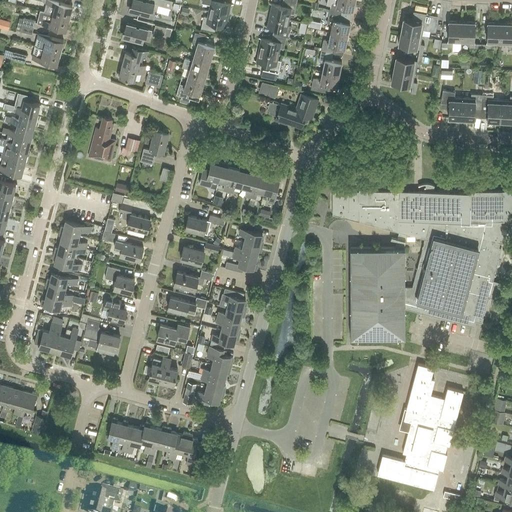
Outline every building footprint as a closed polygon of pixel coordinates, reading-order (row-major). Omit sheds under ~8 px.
[(51,0),(47,0),(46,3),(44,11),(53,14),(70,18),(71,13),(70,13),(72,5),(51,0)] [(144,0),(132,0),(130,11),(149,16),(151,9),(157,10),(158,5),(170,8),(172,1),(167,0),(145,0),(146,0),(144,0)] [(209,11),(229,15),(231,4),(224,2),(224,0),(202,0),(202,3),(210,5),(209,11)] [(294,14),(297,3),(284,0),(283,0),(282,6),(272,4),(269,15),(289,19),(290,13),(294,14)] [(353,10),(354,0),(337,0),(337,2),(332,1),(329,12),(341,14),(342,8),(353,10)] [(188,15),(190,8),(182,6),(180,13),(188,15)] [(70,18),(53,14),(44,11),(40,10),(37,23),(66,30),(68,23),(69,23),(70,18)] [(226,27),(229,15),(209,11),(207,17),(204,17),(201,28),(214,31),(216,25),(226,27)] [(339,21),(341,14),(329,12),(327,23),(332,24),(331,32),(347,36),(350,23),(339,21)] [(414,12),(413,20),(404,19),(401,32),(422,36),(424,28),(435,31),(438,17),(414,12)] [(288,26),(289,19),(269,15),(267,27),(277,29),(276,35),(286,37),(289,38),(291,26),(288,26)] [(22,24),(34,27),(35,20),(24,17),(22,24)] [(448,42),(442,42),(441,46),(453,47),(453,43),(461,43),(462,22),(449,21),(448,42)] [(475,22),(462,22),(461,43),(469,43),(469,47),(480,48),(481,43),(474,43),(475,22)] [(150,36),(152,30),(146,28),(127,23),(123,37),(143,42),(144,35),(150,36)] [(501,23),(488,23),(487,44),(481,43),(480,48),(492,48),(492,44),(500,44),(501,23)] [(511,23),(501,23),(500,44),(508,45),(508,49),(511,48),(511,23)] [(32,34),(34,27),(22,24),(20,31),(32,34)] [(169,36),(171,29),(155,25),(154,32),(169,36)] [(195,53),(211,58),(215,46),(205,43),(207,36),(195,32),(192,43),(197,45),(195,53)] [(345,48),(347,36),(331,32),(329,41),(323,40),(321,51),(333,53),(334,46),(345,48)] [(401,32),(399,44),(419,49),(418,55),(423,55),(425,44),(421,44),(422,36),(401,32)] [(35,46),(61,53),(62,48),(61,48),(63,40),(38,34),(35,46)] [(261,38),(259,50),(265,51),(279,54),(280,48),(284,48),(286,37),(276,35),(273,34),(272,40),(261,38)] [(60,58),(61,53),(35,46),(32,58),(57,65),(59,57),(60,58)] [(122,63),(146,69),(147,65),(141,64),(143,56),(147,57),(148,51),(133,47),(131,52),(124,50),(122,56),(124,56),(122,63)] [(265,51),(259,50),(256,61),(266,63),(265,69),(263,69),(261,76),(276,79),(277,72),(278,72),(281,61),(277,60),(279,54),(265,51)] [(331,60),(333,53),(321,51),(319,61),(324,63),(322,71),(339,75),(342,62),(331,60)] [(25,62),(26,55),(15,52),(13,59),(25,62)] [(207,70),(211,58),(195,53),(192,61),(185,58),(183,63),(207,70)] [(396,57),(394,70),(415,74),(416,66),(420,67),(423,55),(418,55),(417,61),(396,57)] [(173,73),(176,61),(170,59),(166,71),(173,73)] [(144,73),(146,69),(122,63),(119,76),(135,80),(137,71),(144,73)] [(204,82),(207,70),(183,63),(182,67),(184,68),(182,76),(187,77),(204,82)] [(439,65),(432,64),(430,75),(437,77),(439,65)] [(412,87),(411,93),(415,94),(417,83),(413,82),(415,74),(394,70),(391,83),(412,87)] [(451,70),(448,70),(448,74),(441,74),(441,77),(451,78),(451,70)] [(160,87),(163,74),(149,71),(146,83),(160,87)] [(336,87),(339,75),(322,71),(321,79),(313,78),(311,89),(325,92),(326,85),(336,87)] [(200,94),(204,82),(187,77),(185,85),(180,84),(176,95),(181,96),(180,101),(189,104),(190,99),(188,98),(190,91),(200,94)] [(274,97),(279,85),(262,81),(259,92),(274,97)] [(461,118),(462,98),(463,97),(454,96),(455,91),(443,89),(440,108),(449,108),(448,117),(449,118),(461,118)] [(20,112),(37,116),(40,104),(30,102),(32,95),(18,92),(14,105),(5,103),(3,108),(20,112)] [(311,118),(316,103),(318,99),(301,93),(296,107),(289,105),(289,106),(281,103),(281,104),(279,104),(279,102),(273,100),(272,102),(270,101),(267,110),(269,111),(269,113),(277,116),(275,120),(286,124),(286,122),(301,127),(303,121),(308,123),(310,117),(311,118)] [(462,98),(461,118),(474,119),(475,109),(481,109),(482,98),(482,94),(471,93),(471,97),(463,97),(462,98)] [(493,95),(482,94),(482,98),(488,99),(487,120),(500,120),(501,99),(493,99),(493,95)] [(510,100),(501,99),(500,120),(511,121),(511,95),(510,96),(510,100)] [(34,128),(37,116),(20,112),(19,119),(6,115),(4,120),(10,122),(17,124),(34,128)] [(110,138),(114,123),(111,122),(112,119),(103,116),(100,128),(96,127),(88,156),(103,160),(104,158),(111,160),(116,140),(110,138)] [(31,139),(34,128),(17,124),(16,130),(8,129),(9,128),(3,127),(2,132),(8,134),(31,139)] [(164,153),(169,134),(155,130),(150,150),(144,148),(140,161),(153,164),(156,151),(164,153)] [(28,151),(31,139),(8,134),(7,139),(0,137),(0,144),(4,145),(11,147),(28,151)] [(137,152),(140,140),(128,137),(125,148),(131,150),(137,152)] [(25,163),(28,151),(11,147),(4,145),(1,157),(3,157),(8,159),(25,163)] [(0,169),(21,175),(25,163),(8,159),(3,157),(1,164),(0,163),(0,169)] [(219,181),(223,163),(218,162),(218,164),(211,162),(209,170),(203,168),(199,183),(217,188),(219,181)] [(228,190),(234,168),(228,167),(228,164),(223,163),(219,181),(225,183),(223,189),(228,190)] [(163,178),(170,179),(173,167),(166,166),(163,178)] [(241,187),(246,169),(241,167),(240,170),(234,168),(228,190),(233,192),(235,185),(241,187)] [(250,200),(256,174),(250,173),(251,170),(246,169),(241,187),(247,189),(245,199),(250,200)] [(264,193),(268,175),(263,173),(263,176),(256,174),(250,200),(248,205),(254,206),(257,191),(264,193)] [(0,192),(13,196),(16,184),(10,182),(11,179),(0,175),(0,192)] [(268,175),(264,193),(270,194),(268,201),(273,202),(279,180),(273,179),(273,176),(268,175)] [(130,185),(118,182),(116,190),(128,193),(130,185)] [(435,185),(431,184),(427,183),(423,184),(419,186),(420,186),(423,184),(426,184),(426,191),(400,191),(395,190),(395,191),(369,191),(359,188),(359,191),(333,191),(333,213),(327,211),(327,212),(399,232),(395,248),(350,248),(351,337),(405,337),(405,308),(472,326),(473,320),(481,322),(488,297),(494,298),(498,282),(492,281),(501,248),(499,247),(500,242),(502,243),(505,232),(506,232),(506,228),(507,224),(502,224),(502,220),(508,220),(511,206),(511,187),(501,190),(434,190),(434,185),(435,185)] [(0,204),(10,207),(13,196),(0,192),(0,204)] [(223,197),(215,195),(213,203),(221,205),(223,197)] [(147,232),(150,218),(130,213),(132,205),(121,203),(119,211),(123,212),(122,218),(129,220),(127,227),(129,227),(127,232),(143,236),(145,231),(147,232)] [(0,217),(7,219),(10,207),(0,204),(0,217)] [(271,211),(261,208),(259,215),(270,217),(271,211)] [(189,215),(185,228),(203,233),(207,234),(210,222),(208,221),(209,220),(207,220),(189,215)] [(209,220),(208,221),(210,222),(223,225),(225,218),(210,215),(209,220)] [(104,231),(111,232),(115,219),(106,217),(103,226),(105,227),(104,231)] [(60,230),(79,235),(81,230),(90,232),(92,227),(65,220),(64,227),(61,226),(60,230)] [(244,242),(262,246),(263,241),(261,241),(263,234),(240,229),(239,234),(246,236),(244,242)] [(78,241),(79,235),(60,230),(58,236),(61,237),(60,242),(86,248),(87,243),(78,241)] [(111,232),(104,231),(104,230),(102,238),(113,241),(115,233),(111,232)] [(123,242),(116,240),(114,246),(121,248),(120,255),(140,260),(143,247),(123,242)] [(85,253),(86,248),(60,242),(58,248),(55,247),(54,251),(74,256),(75,251),(85,253)] [(218,252),(220,246),(206,242),(204,249),(218,252)] [(261,251),(262,246),(244,242),(243,248),(236,246),(235,251),(257,257),(258,251),(261,251)] [(201,263),(204,251),(184,245),(181,258),(201,263)] [(72,262),(74,256),(54,251),(53,255),(56,256),(54,263),(80,270),(82,264),(72,262)] [(255,263),(257,257),(235,251),(233,256),(240,258),(238,264),(227,261),(226,267),(243,272),(244,266),(256,269),(257,264),(255,263)] [(131,292),(135,279),(119,275),(120,269),(108,266),(105,278),(115,280),(113,288),(131,292)] [(211,279),(213,272),(201,269),(200,276),(177,271),(175,279),(177,280),(175,284),(195,290),(196,283),(203,285),(205,278),(211,279)] [(46,282),(66,288),(67,282),(77,284),(78,279),(52,272),(50,279),(47,278),(46,282)] [(64,293),(66,288),(46,282),(45,287),(48,288),(46,294),(72,301),(74,296),(64,293)] [(243,299),(244,293),(225,288),(222,299),(229,300),(227,307),(245,312),(246,307),(244,306),(246,299),(243,299)] [(99,292),(92,291),(90,300),(96,302),(99,292)] [(71,306),(72,301),(46,294),(45,300),(42,299),(40,304),(47,306),(60,309),(62,303),(71,306)] [(195,303),(189,302),(189,301),(171,296),(168,308),(186,313),(187,309),(193,311),(195,305),(205,308),(207,299),(196,297),(195,303)] [(124,321),(127,309),(120,307),(121,301),(106,297),(104,308),(109,309),(107,319),(116,321),(116,319),(124,321)] [(59,315),(60,309),(47,306),(45,311),(59,315)] [(244,317),(245,312),(227,307),(225,313),(219,311),(217,316),(240,322),(241,316),(244,317)] [(238,328),(240,322),(217,316),(216,321),(223,323),(221,329),(239,334),(241,329),(238,328)] [(57,323),(50,349),(56,351),(55,354),(59,355),(65,336),(59,334),(62,325),(63,325),(63,322),(62,322),(63,319),(59,317),(57,323)] [(87,322),(83,338),(91,341),(92,338),(99,340),(98,344),(96,349),(113,354),(114,349),(117,349),(120,336),(101,331),(100,328),(99,326),(100,321),(88,318),(87,322)] [(36,335),(34,344),(39,345),(38,349),(42,351),(43,348),(50,349),(57,323),(52,322),(49,331),(44,330),(38,328),(36,335)] [(195,329),(190,327),(190,326),(178,323),(176,328),(160,324),(157,338),(175,342),(177,335),(187,338),(188,333),(193,335),(195,329)] [(65,336),(59,355),(63,357),(64,354),(71,355),(78,329),(73,328),(70,337),(65,336)] [(238,339),(239,334),(221,329),(219,336),(213,334),(210,344),(225,348),(226,343),(234,345),(235,338),(238,339)] [(168,354),(170,347),(157,344),(155,351),(168,354)] [(212,364),(230,369),(232,364),(229,363),(231,357),(224,355),(225,350),(210,346),(207,356),(214,358),(212,364)] [(189,367),(193,353),(185,352),(181,365),(189,367)] [(161,381),(167,358),(163,357),(162,360),(154,357),(151,367),(146,365),(144,373),(149,374),(148,380),(153,381),(153,379),(161,381)] [(167,358),(161,381),(168,383),(168,385),(173,386),(178,369),(169,367),(171,359),(167,358)] [(434,367),(418,363),(403,420),(411,422),(403,452),(407,454),(405,460),(382,454),(377,474),(434,489),(439,468),(443,469),(447,453),(445,453),(447,444),(449,445),(463,391),(448,387),(445,399),(430,395),(434,380),(431,379),(434,367)] [(229,374),(230,369),(212,364),(210,370),(204,369),(203,374),(225,379),(226,373),(229,374)] [(223,386),(225,379),(203,374),(201,379),(208,380),(206,387),(224,391),(226,386),(223,386)] [(191,404),(196,384),(188,382),(182,402),(191,404)] [(8,404),(13,388),(1,384),(0,388),(0,401),(4,402),(2,410),(1,409),(0,414),(0,415),(5,417),(7,411),(9,404),(8,404)] [(223,396),(224,391),(206,387),(205,393),(198,391),(197,396),(219,402),(220,396),(223,396)] [(18,414),(25,391),(13,388),(8,404),(9,404),(15,406),(13,413),(18,414)] [(25,391),(18,414),(15,426),(20,428),(25,408),(32,410),(37,393),(32,392),(31,393),(25,391)] [(503,423),(506,412),(493,409),(491,420),(503,423)] [(42,434),(48,411),(43,410),(41,416),(36,415),(32,431),(42,434)] [(117,449),(119,440),(123,423),(117,422),(117,419),(113,417),(108,437),(114,439),(111,448),(117,449)] [(127,452),(133,426),(127,424),(128,421),(123,420),(123,423),(119,440),(124,441),(122,451),(127,452)] [(149,454),(155,428),(149,426),(150,423),(145,422),(144,426),(145,426),(141,442),(146,443),(144,452),(149,454)] [(145,426),(144,426),(140,425),(140,428),(133,426),(127,452),(132,453),(134,444),(140,445),(141,442),(145,426)] [(162,447),(167,427),(163,426),(162,429),(155,428),(149,454),(154,455),(156,446),(162,447)] [(170,459),(177,433),(170,432),(171,429),(167,427),(162,447),(167,448),(165,458),(170,459)] [(183,452),(188,433),(184,432),(183,435),(177,433),(170,459),(175,460),(177,451),(183,452)] [(188,433),(183,452),(189,454),(186,463),(197,466),(199,461),(200,462),(205,443),(197,441),(198,438),(192,437),(192,434),(188,433)] [(490,437),(486,453),(495,455),(499,440),(490,437)] [(511,474),(511,462),(511,463),(510,469),(502,467),(501,472),(508,474),(511,474)] [(511,487),(511,474),(508,474),(506,481),(499,479),(498,484),(505,486),(511,487)] [(511,500),(511,487),(505,486),(503,493),(496,491),(495,496),(511,500)] [(91,503),(108,507),(113,509),(114,503),(120,505),(123,493),(102,488),(101,494),(94,492),(91,503)] [(460,501),(461,495),(445,491),(443,496),(460,501)] [(107,511),(108,507),(91,503),(89,511),(107,511)] [(171,511),(173,507),(157,503),(154,511),(171,511)]
